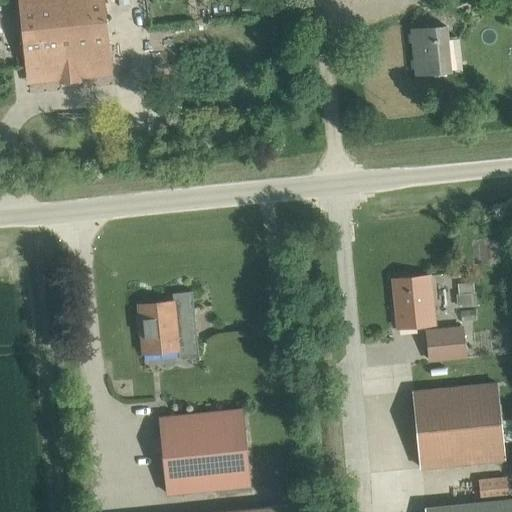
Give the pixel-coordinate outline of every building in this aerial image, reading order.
[(18,0),(26,67),(27,79),(60,76),(61,84),(78,82),(77,74),(94,72),(92,60),(109,58),(102,0),(18,0)] [(415,75),(450,71),(445,26),(411,29),(415,75)] [(397,328),(433,324),(429,276),(392,279),(397,328)] [(190,291),(171,293),(172,301),(137,305),(142,354),(175,350),(176,357),(196,355),(190,291)] [(461,327),(425,331),(428,360),(464,356),(461,327)] [(430,371),(430,360),(411,361),(411,372),(430,371)] [(420,468),(503,460),(495,383),(413,391),(420,468)] [(241,409),(158,417),(166,494),(249,485),(241,409)] [(479,500),(507,497),(505,477),(477,480),(479,500)] [(424,511),(511,511),(511,498),(424,508),(424,511)]
